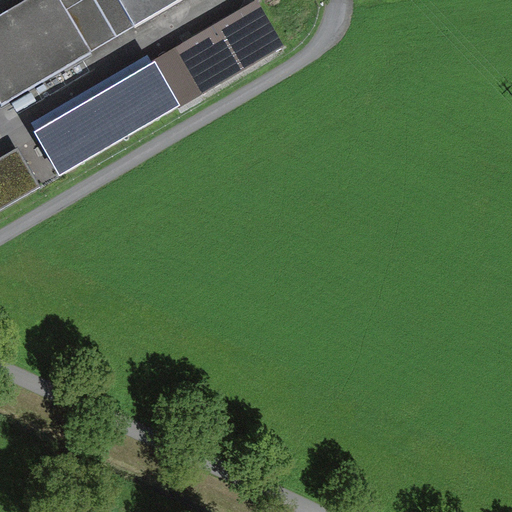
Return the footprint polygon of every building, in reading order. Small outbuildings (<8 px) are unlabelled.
[(0,106),(180,0),(32,0),(0,19),(0,106)] [(209,52),(220,71),(282,36),(271,16),(209,52)] [(134,86),(152,116),(204,86),(186,56),(134,86)] [(53,145),(67,169),(127,135),(113,111),(53,145)] [(0,160),(0,208),(43,183),(22,148),(0,160)]
